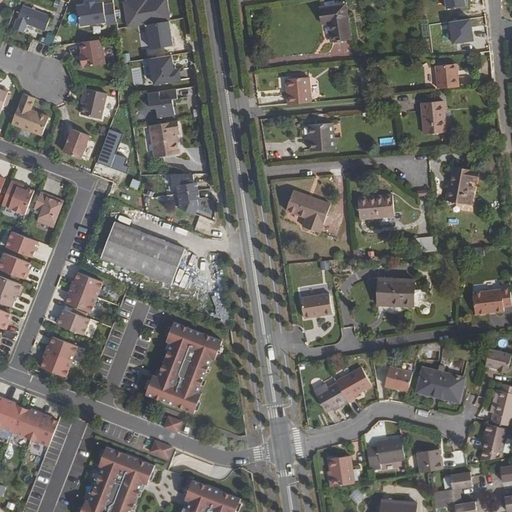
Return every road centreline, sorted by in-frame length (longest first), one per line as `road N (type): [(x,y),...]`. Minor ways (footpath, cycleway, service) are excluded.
road 1 (residential): [(0,149),(87,185),(14,381)]
road 2 (residential): [(281,448),(236,461),(214,458),(14,381)]
road 3 (secondary): [(281,448),(239,178)]
road 4 (residential): [(457,427),(385,409),(348,433),(281,448)]
road 5 (secondary): [(212,0),(239,178)]
